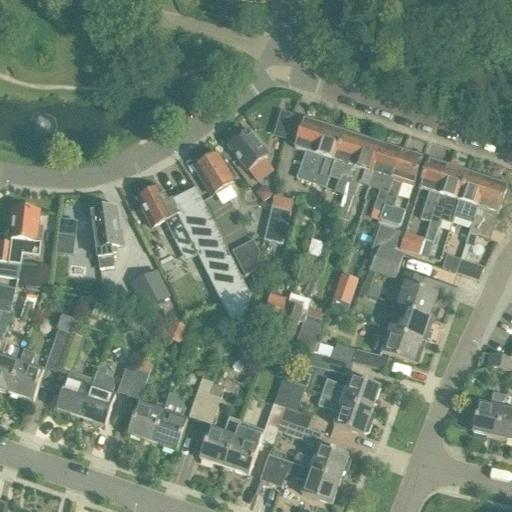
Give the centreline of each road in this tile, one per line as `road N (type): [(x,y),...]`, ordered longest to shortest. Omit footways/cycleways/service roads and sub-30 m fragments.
road 1 (residential): [(0,172),(94,179),(158,151),(277,68)]
road 2 (residential): [(511,155),(277,68)]
road 3 (residential): [(426,469),(445,388),(511,253)]
road 4 (residential): [(277,68),(197,27),(94,0)]
road 5 (residential): [(185,511),(0,449)]
